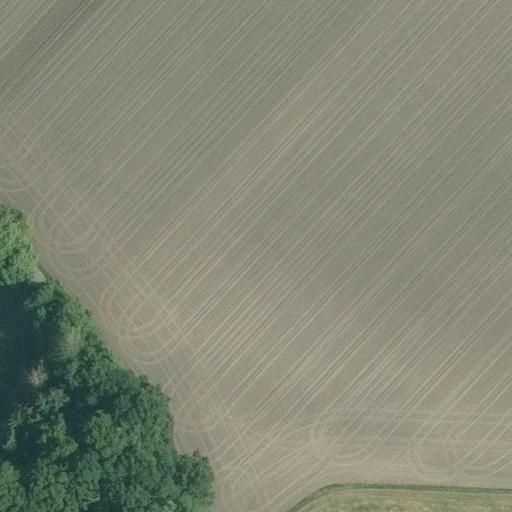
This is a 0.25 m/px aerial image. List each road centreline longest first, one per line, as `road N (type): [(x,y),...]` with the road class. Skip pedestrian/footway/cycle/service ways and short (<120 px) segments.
road 1 (unclassified): [(0,217),(211,511)]
road 2 (track): [(307,511),(360,487),(511,493)]
